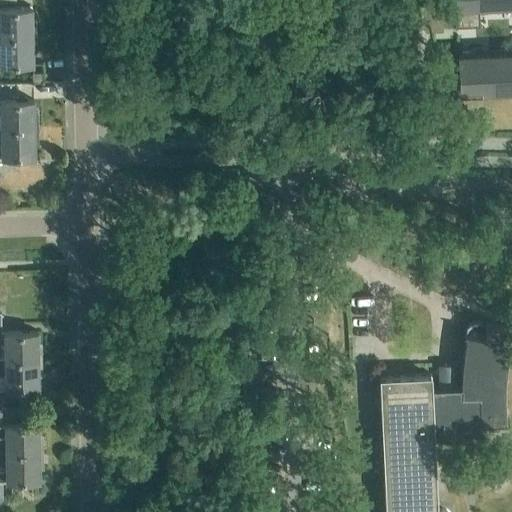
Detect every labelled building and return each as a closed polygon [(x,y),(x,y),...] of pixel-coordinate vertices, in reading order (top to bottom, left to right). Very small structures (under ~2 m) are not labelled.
[(511,0),(454,0),(455,23),(479,22),(478,7),(479,7),(500,6),(511,5),(511,52),(482,53),(461,54),(457,55),(459,93),(511,90),(511,0)] [(0,36),(35,36),(35,19),(31,19),(31,8),(0,8),(0,36)] [(0,64),(32,64),(32,52),(35,52),(35,36),(0,36),(0,64)] [(0,113),(0,129),(37,128),(37,112),(33,112),(33,100),(0,100),(0,113)] [(37,128),(0,129),(1,146),(0,146),(0,157),(34,156),(34,145),(37,145),(37,128)] [(431,374),(379,376),(385,511),(447,511),(442,510),(437,510),(433,421),(441,420),(442,426),(442,430),(445,433),(449,434),(454,431),(455,427),(454,420),(479,419),(479,423),(506,421),(505,394),(505,381),(507,365),(510,342),(511,333),(511,328),(487,322),(484,336),(466,333),(465,342),(461,372),(460,386),(452,386),(452,374),(440,378),(440,387),(431,387),(431,374)] [(4,360),(41,359),(40,343),(37,343),(37,331),(0,331),(0,343),(4,343),(4,360)] [(0,406),(1,406),(1,388),(38,388),(38,376),(41,376),(41,359),(4,360),(4,377),(0,376),(0,406)] [(5,452),(42,452),(42,435),(39,435),(38,424),(1,424),(1,406),(0,406),(0,435),(5,436),(5,452)] [(42,452),(5,452),(5,467),(0,466),(0,508),(2,509),(2,481),(39,480),(39,468),(42,468),(42,452)]
